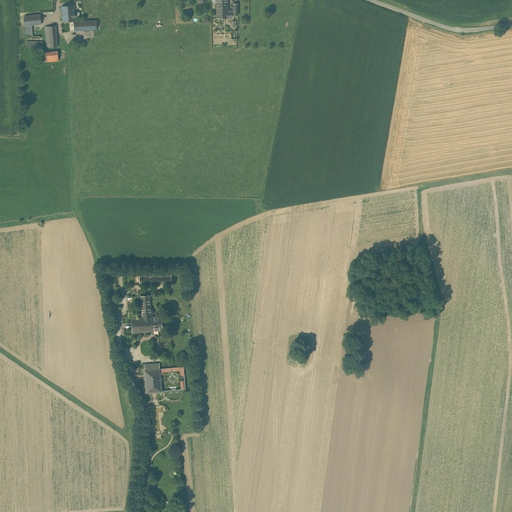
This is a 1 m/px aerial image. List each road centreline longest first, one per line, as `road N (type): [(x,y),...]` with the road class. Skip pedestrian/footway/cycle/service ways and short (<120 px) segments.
road 1 (track): [(133,444),(98,263),(76,211),(68,61)]
road 2 (track): [(412,511),(439,307)]
road 3 (track): [(133,444),(0,350)]
road 4 (unclassified): [(364,0),(467,31),(511,24)]
